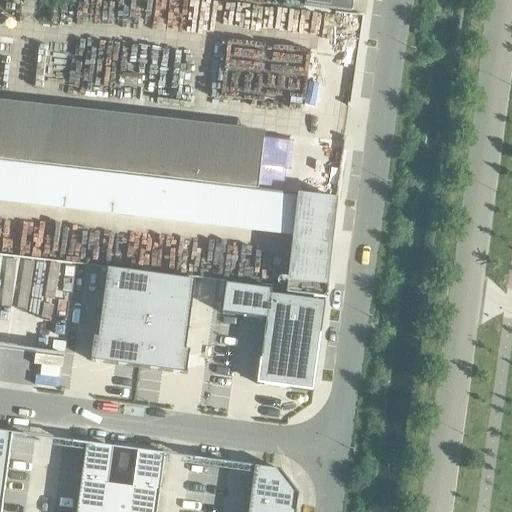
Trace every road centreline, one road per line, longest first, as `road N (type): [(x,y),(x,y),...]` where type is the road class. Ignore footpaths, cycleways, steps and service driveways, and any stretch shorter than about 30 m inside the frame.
road 1 (unclassified): [(401,0),(339,449)]
road 2 (unclassified): [(339,449),(0,403)]
road 3 (unclassified): [(507,0),(466,292)]
road 4 (unclassified): [(466,292),(435,511)]
